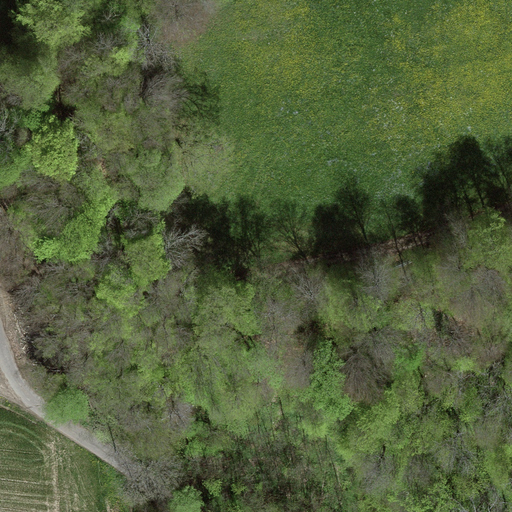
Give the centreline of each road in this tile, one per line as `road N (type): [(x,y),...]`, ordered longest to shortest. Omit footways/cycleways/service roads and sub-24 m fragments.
road 1 (track): [(0,236),(195,275),(261,275),(406,247),(511,211)]
road 2 (unclassified): [(173,511),(44,410),(0,347)]
